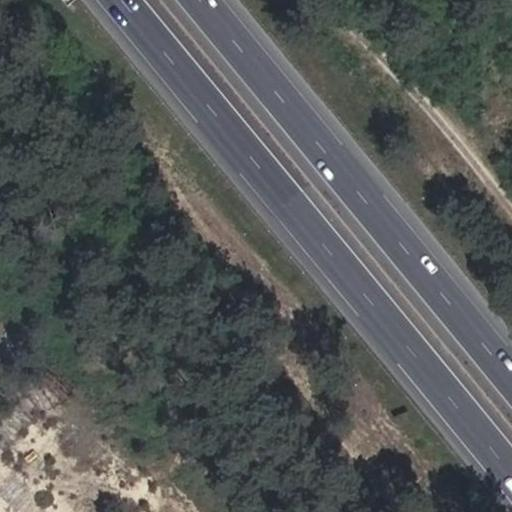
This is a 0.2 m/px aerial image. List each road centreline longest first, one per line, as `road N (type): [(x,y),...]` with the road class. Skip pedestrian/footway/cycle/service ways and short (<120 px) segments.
road 1 (motorway): [(125,0),(511,469)]
road 2 (motorway): [(511,382),(198,0)]
